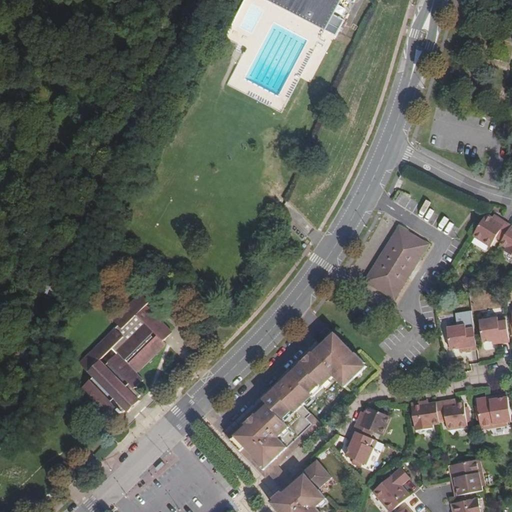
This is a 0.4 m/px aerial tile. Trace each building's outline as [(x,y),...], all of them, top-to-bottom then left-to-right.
[(355,0),(268,0),(336,36),(354,3),(355,0)] [(488,215),(476,234),(475,235),(492,246),(495,240),(507,222),(496,215),(493,219),(488,215)] [(507,222),(495,240),(500,244),(502,241),(511,225),(507,222)] [(511,224),(511,225),(502,241),(508,245),(506,248),(511,251),(511,224)] [(400,226),(362,285),(396,301),(432,244),(400,226)] [(165,335),(170,330),(149,307),(152,304),(143,294),(114,321),(119,326),(80,363),(84,367),(117,334),(145,363),(166,343),(164,340),(166,337),(165,335)] [(494,344),(511,342),(507,315),(482,319),(486,341),(493,340),(494,344)] [(479,349),(475,323),(449,327),(451,348),(462,347),(467,346),(468,350),(479,349)] [(338,331),(326,342),(315,351),(314,350),(309,355),(303,361),(304,362),(278,385),(267,396),(272,401),(239,431),(245,438),(264,460),(268,465),(277,457),(281,462),(282,461),(287,456),(305,440),(325,422),(307,402),(338,375),(347,385),(370,366),(367,363),(368,362),(359,351),(357,353),(338,331)] [(137,372),(145,363),(117,334),(84,367),(95,378),(92,381),(89,379),(80,388),(107,415),(116,406),(118,409),(117,410),(121,414),(125,410),(128,413),(131,410),(129,408),(135,402),(137,404),(140,401),(137,397),(141,394),(135,388),(144,378),(137,372)] [(511,392),(495,395),(482,397),(486,428),(511,424),(511,392)] [(272,401),(267,396),(261,402),(251,411),(242,419),(233,427),(230,431),(268,473),(273,468),(281,462),(277,457),(268,465),(264,460),(245,438),(239,431),(272,401)] [(448,399),(451,418),(453,427),(473,425),(469,400),(458,402),(457,398),(448,399)] [(437,423),(444,422),(444,419),(441,400),(433,401),(433,399),(416,401),(421,429),(437,427),(437,423)] [(444,419),(451,418),(448,399),(441,400),(444,419)] [(365,413),(361,423),(380,431),(387,434),(395,414),(379,407),(373,405),(371,410),(368,415),(365,413)] [(358,429),(377,437),(380,431),(361,423),(358,429)] [(358,429),(354,438),(356,439),(353,445),(349,453),(358,457),(356,461),(361,463),(363,459),(368,461),(371,462),(381,439),(377,437),(358,429)] [(305,475),(299,481),(285,492),(279,497),(284,503),(280,506),(284,510),(284,511),(328,511),(321,503),(331,494),(323,484),(337,472),(323,455),(315,462),(309,467),(311,470),(305,475)] [(459,477),(462,494),(487,489),(487,486),(490,485),(488,473),(485,473),(483,460),(454,466),(456,477),(459,477)] [(281,462),(273,468),(288,485),(283,490),(285,492),(299,481),(282,461),(281,462)] [(377,490),(395,511),(414,494),(406,484),(415,476),(406,465),(377,490)] [(285,492),(283,490),(274,498),(280,506),(284,503),(279,497),(285,492)] [(485,511),(483,497),(456,502),(458,511),(485,511)]
